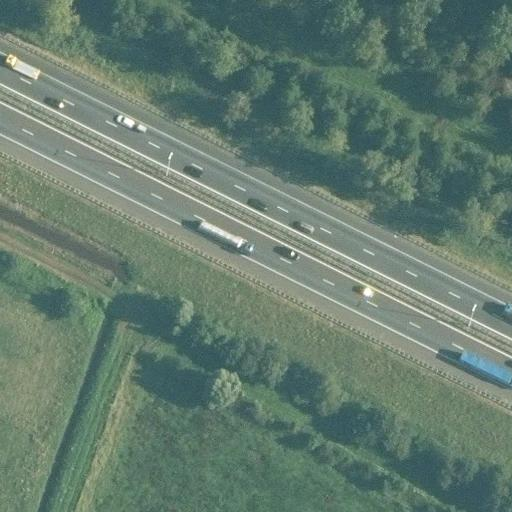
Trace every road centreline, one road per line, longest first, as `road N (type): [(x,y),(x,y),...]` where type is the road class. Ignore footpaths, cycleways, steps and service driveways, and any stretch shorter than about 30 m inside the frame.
road 1 (motorway): [(511,327),(0,71)]
road 2 (motorway): [(0,120),(511,375)]
